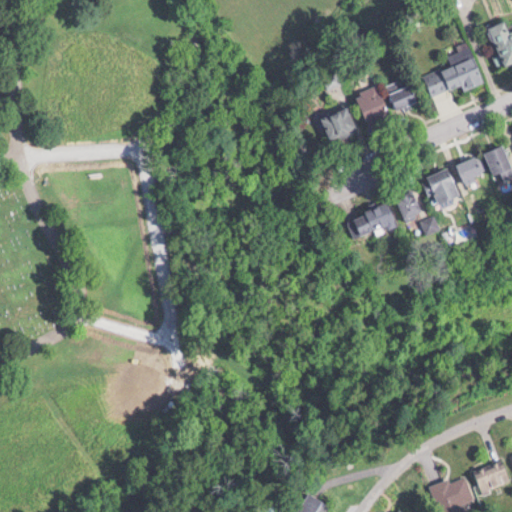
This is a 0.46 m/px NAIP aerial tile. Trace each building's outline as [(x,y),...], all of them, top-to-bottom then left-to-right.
[(511,63),(511,32),(508,21),(491,27),(505,66),(511,63)] [(464,90),(486,81),(472,47),(451,55),(464,90)] [(453,90),(441,65),(423,73),(436,99),(453,90)] [(419,102),(411,78),(390,84),(398,109),(419,102)] [(394,113),(379,84),(357,94),(372,124),(394,113)] [(322,119),(334,142),(360,128),(348,105),(322,119)] [(488,151),(502,182),(511,177),(511,157),(505,143),(488,151)] [(469,185),(489,176),(478,153),(458,162),(469,185)] [(437,193),(444,206),(465,194),(449,167),(424,181),(433,196),(437,193)] [(428,211),(418,187),(399,195),(409,219),(428,211)] [(357,240),(400,223),(392,202),(349,219),(357,240)] [(505,459),(476,468),(483,489),(511,480),(505,459)] [(453,511),(470,493),(446,473),(430,493),(453,511)] [(324,511),(330,503),(308,490),(294,511),(324,511)]
